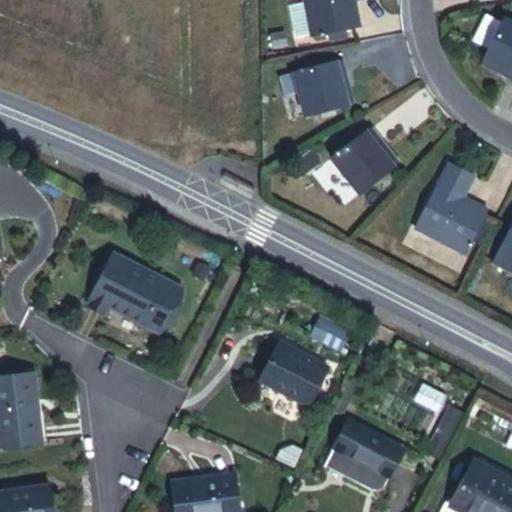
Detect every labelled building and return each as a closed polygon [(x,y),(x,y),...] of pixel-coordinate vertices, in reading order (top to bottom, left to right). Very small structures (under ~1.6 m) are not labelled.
[(350,23),(345,0),(299,0),(306,32),(326,28),(341,25),(350,23)] [(468,40),(484,48),(498,21),(481,13),(468,40)] [(504,76),(511,79),(511,23),(500,17),(498,21),(484,48),(480,56),(507,69),(504,76)] [(327,34),(343,31),(341,25),(326,28),(327,34)] [(351,77),(348,59),(338,61),(337,53),(298,60),(299,69),(288,71),(288,72),(274,75),(278,95),(292,93),(296,116),(351,106),(346,78),(351,77)] [(352,195),(388,165),(370,143),(375,139),(364,127),(323,160),(352,195)] [(410,231),(460,256),(479,215),(454,201),(467,175),(443,163),(410,231)] [(511,216),(487,266),(511,278),(511,216)] [(111,307),(165,335),(187,293),(112,254),(86,306),(107,316),(111,307)] [(262,391),(309,415),(328,377),(282,353),(262,391)] [(0,432),(3,454),(47,448),(35,376),(0,380),(0,432)] [(386,477),(394,461),(400,450),(346,422),(332,449),(386,477)] [(375,489),(380,487),(386,477),(332,449),(324,465),(368,488),(375,489)] [(394,461),(408,468),(422,460),(400,450),(394,461)] [(511,511),(511,483),(469,461),(450,497),(479,511),(511,511)] [(176,511),(242,511),(238,475),(172,483),(176,511)] [(10,511),(56,511),(51,485),(7,493),(11,511),(10,511)] [(461,511),(479,511),(450,497),(447,504),(461,511)]
